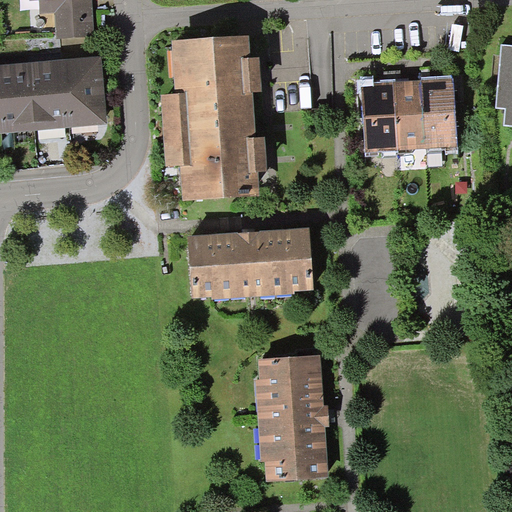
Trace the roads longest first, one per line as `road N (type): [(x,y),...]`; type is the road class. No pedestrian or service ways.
road 1 (residential): [(129,19),(511,0)]
road 2 (residential): [(129,19),(134,127),(118,181),(0,200)]
